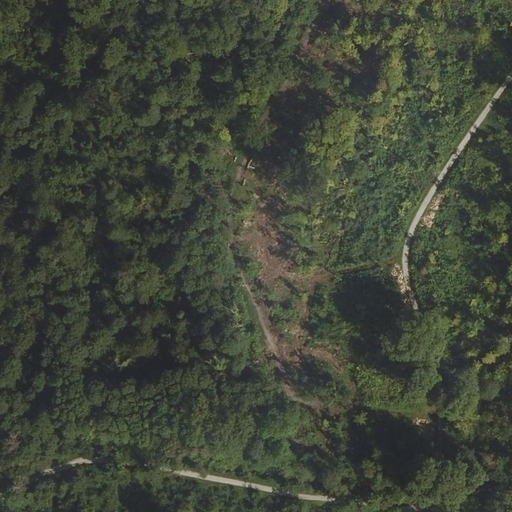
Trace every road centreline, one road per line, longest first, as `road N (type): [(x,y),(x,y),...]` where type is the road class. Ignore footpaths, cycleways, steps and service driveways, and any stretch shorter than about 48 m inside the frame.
road 1 (track): [(408,511),(433,501),(444,451),(436,361),(408,290),(407,244),(511,76)]
road 2 (track): [(0,489),(88,457),(406,511)]
